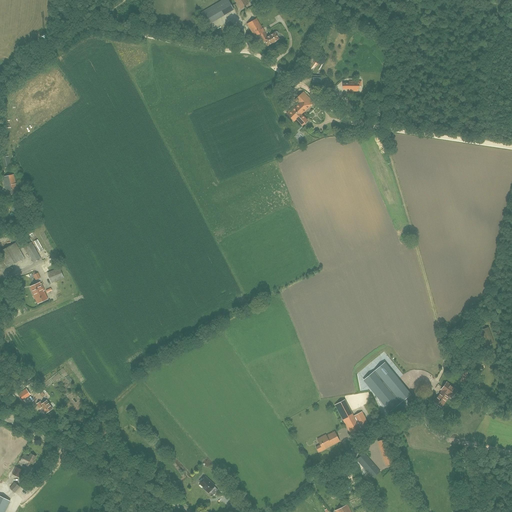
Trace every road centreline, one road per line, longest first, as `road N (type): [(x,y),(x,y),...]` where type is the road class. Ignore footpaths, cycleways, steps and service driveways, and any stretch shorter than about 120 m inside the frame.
road 1 (track): [(95,24),(251,52),(367,124),(511,146)]
road 2 (unclassified): [(189,511),(0,417)]
road 3 (track): [(436,381),(440,342),(394,179)]
